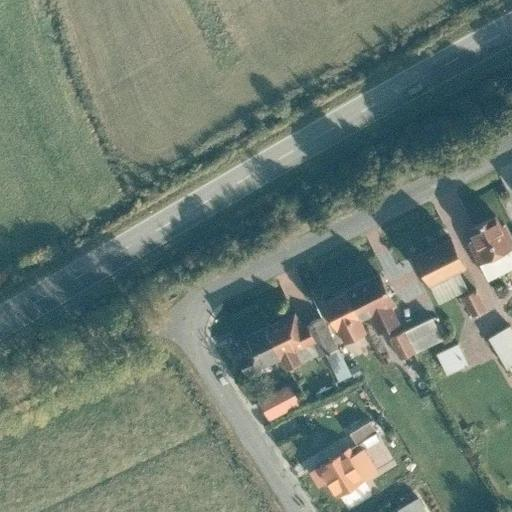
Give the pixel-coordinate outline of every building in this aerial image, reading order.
[(497,214),(469,228),(477,244),(471,247),(479,263),(480,263),(511,247),(511,237),(505,224),(502,225),(497,214)] [(452,237),(416,255),(430,283),(458,270),(465,266),(452,237)] [(381,274),(347,290),(361,319),(370,315),(379,332),(400,322),(391,304),(395,302),(381,274)] [(473,286),(459,295),(471,313),(485,304),(473,286)] [(347,290),(324,301),(338,329),(339,329),(344,340),(366,328),(361,319),(347,290)] [(295,311),(266,326),(281,355),(287,367),(303,359),(296,348),(302,345),(303,346),(313,341),(316,339),(308,324),(308,323),(303,326),(295,311)] [(322,316),(308,324),(316,339),(313,341),(319,355),(326,352),(340,379),(351,374),(322,316)] [(433,317),(391,337),(403,358),(414,352),(444,337),(433,317)] [(511,331),(507,323),(488,335),(511,370),(511,369),(511,331)] [(266,326),(237,340),(245,354),(239,357),(247,373),(260,367),(259,366),(281,355),(266,326)] [(460,342),(440,351),(449,372),(469,364),(460,342)] [(297,402),(284,378),(253,395),(266,418),(297,402)] [(378,431),(370,419),(349,432),(356,444),(378,431)] [(350,449),(319,467),(326,480),(327,480),(329,479),(337,494),(364,478),(364,477),(355,463),(358,462),(357,461),(350,449)]
